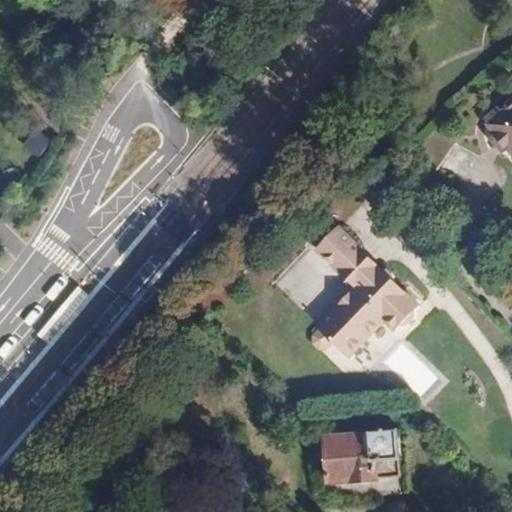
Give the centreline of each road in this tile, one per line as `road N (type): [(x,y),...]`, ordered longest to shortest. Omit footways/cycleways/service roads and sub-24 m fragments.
road 1 (residential): [(75,233),(170,150),(172,133),(161,117),(144,108),(125,113),(85,197)]
road 2 (residential): [(0,330),(75,233)]
